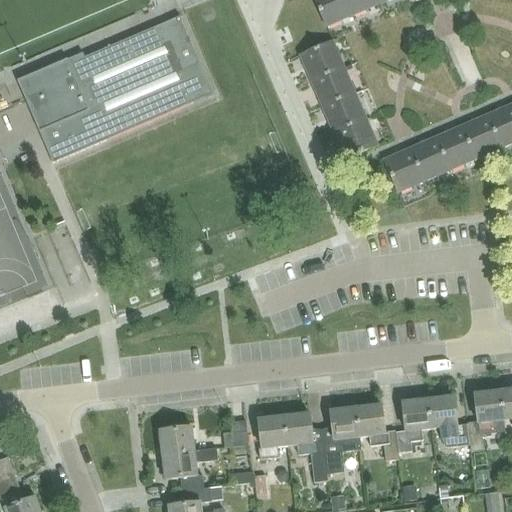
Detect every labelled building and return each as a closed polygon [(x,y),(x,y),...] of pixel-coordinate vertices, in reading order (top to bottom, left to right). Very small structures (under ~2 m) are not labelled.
[(312,0),(325,29),(352,18),(344,0),(312,0)] [(344,0),(352,18),(378,6),(375,0),(344,0)] [(69,65),(68,61),(18,83),(53,164),(213,96),(180,18),(69,65)] [(310,84),(343,70),(332,43),(299,58),(310,84)] [(321,110),(354,95),(343,70),(310,84),(321,110)] [(332,135),(365,121),(354,95),(321,110),(332,135)] [(501,150),(511,145),(511,105),(487,117),(501,150)] [(475,161),(501,150),(487,117),(461,128),(475,161)] [(365,121),(332,135),(344,162),(377,148),(365,121)] [(450,172),(475,161),(461,128),(435,139),(450,172)] [(424,183),(450,172),(435,139),(409,150),(424,183)] [(397,195),(424,183),(409,150),(383,161),(397,195)] [(511,391),(499,393),(502,422),(511,420),(511,391)] [(504,422),(502,422),(499,393),(474,396),(477,423),(465,424),(465,426),(468,447),(469,447),(470,454),(484,452),(482,436),(505,433),(504,422)] [(468,447),(465,426),(456,427),(452,398),(427,401),(431,431),(441,429),(442,440),(454,438),(455,448),(468,447)] [(421,432),(431,431),(427,401),(402,404),(406,434),(396,435),(399,455),(411,453),(409,443),(422,442),(421,432)] [(399,455),(396,435),(396,432),(383,433),(380,407),(355,410),(358,440),(369,438),(370,449),(383,448),(385,463),(399,462),(399,455)] [(342,452),(350,451),(360,450),(358,440),(355,410),(330,413),(334,442),(322,444),(326,477),(344,475),(342,452)] [(322,444),(311,445),(308,415),(283,418),(286,448),(296,446),(297,458),(312,456),(315,485),(327,483),(326,477),(322,444)] [(277,449),(286,448),(283,418),(258,421),(262,451),(258,451),(259,462),(278,460),(277,449)] [(224,450),(248,447),(246,422),(231,423),(232,434),(222,435),(224,450)] [(192,429),(160,433),(163,457),(195,453),(192,429)] [(195,453),(163,457),(166,481),(181,480),(182,493),(204,490),(202,477),(198,477),(196,465),(218,462),(217,451),(195,453)] [(8,461),(0,463),(0,474),(4,486),(16,482),(8,461)] [(232,486),(254,484),(252,473),(231,476),(232,486)] [(278,480),(281,483),(285,483),(288,479),(288,475),(284,473),(280,473),(278,476),(278,480)] [(256,500),(268,499),(265,477),(254,478),(256,500)] [(0,500),(6,498),(20,493),(16,482),(4,486),(0,487),(0,500)] [(439,490),(440,500),(449,499),(447,489),(439,490)] [(184,506),(169,508),(169,511),(224,511),(215,511),(201,511),(201,504),(212,503),(210,490),(204,490),(182,493),(184,506)] [(417,502),(415,490),(404,492),(405,503),(417,502)] [(488,495),(489,506),(499,505),(497,494),(488,495)] [(0,511),(39,511),(35,500),(10,509),(8,504),(6,498),(0,500),(0,511)] [(333,511),(345,510),(343,499),(332,500),(333,511)]
